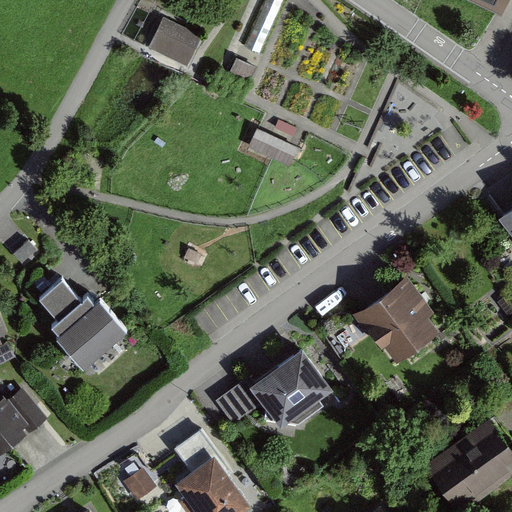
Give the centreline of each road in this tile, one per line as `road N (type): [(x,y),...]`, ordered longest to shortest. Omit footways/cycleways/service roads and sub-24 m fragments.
road 1 (residential): [(511,141),(132,427),(0,509)]
road 2 (residential): [(0,205),(63,124),(129,0)]
road 3 (tertiary): [(511,99),(370,0)]
